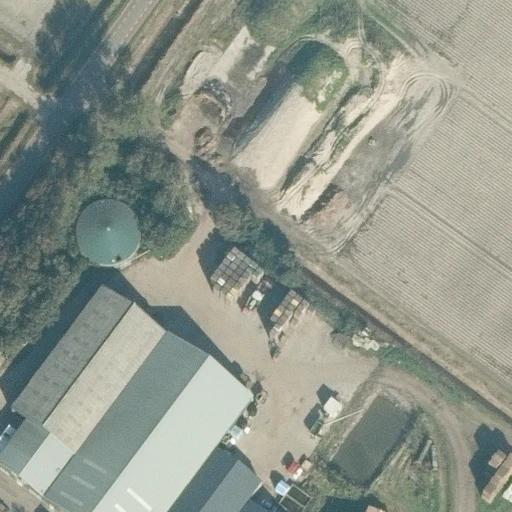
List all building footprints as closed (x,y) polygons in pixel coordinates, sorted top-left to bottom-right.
[(75,236),(75,241),(76,247),(78,252),(80,257),(84,261),(88,265),(93,268),(98,270),(103,271),(109,271),(115,271),(120,269),(125,267),(129,263),(133,259),(136,255),(139,250),(140,244),(141,239),(140,233),(139,228),(136,223),(133,218),(129,214),(125,211),(120,208),(115,206),(109,206),(103,206),(98,207),(93,209),(88,212),(84,216),(80,220),(78,225),(76,230),(75,236)] [(103,295),(13,418),(28,429),(75,464),(166,341),(103,295)] [(252,405),(166,341),(75,464),(44,506),(51,511),(173,511),(216,455),(252,405)] [(216,455),(173,511),(345,511),(363,487),(252,405),(216,455)] [(28,429),(0,467),(0,473),(44,506),(75,464),(28,429)]
